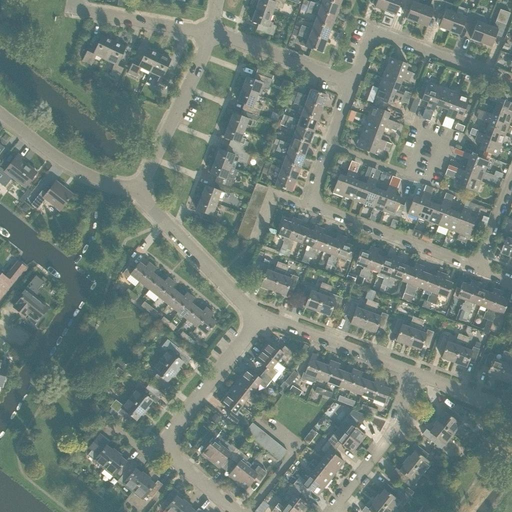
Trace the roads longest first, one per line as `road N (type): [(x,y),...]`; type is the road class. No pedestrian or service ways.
road 1 (residential): [(350,83),(306,203),(477,268)]
road 2 (residential): [(259,321),(162,448),(233,511)]
road 3 (residential): [(511,84),(370,30),(350,83)]
road 4 (residential): [(137,192),(213,30)]
road 5 (unclassified): [(259,321),(137,192)]
road 6 (unclassified): [(413,375),(259,321)]
road 7 (unclassified): [(137,192),(78,175),(0,114)]
road 8 (residential): [(336,507),(392,431),(413,375)]
road 9 (residential): [(213,30),(71,8),(73,0)]
road 10 (residential): [(350,83),(213,30)]
